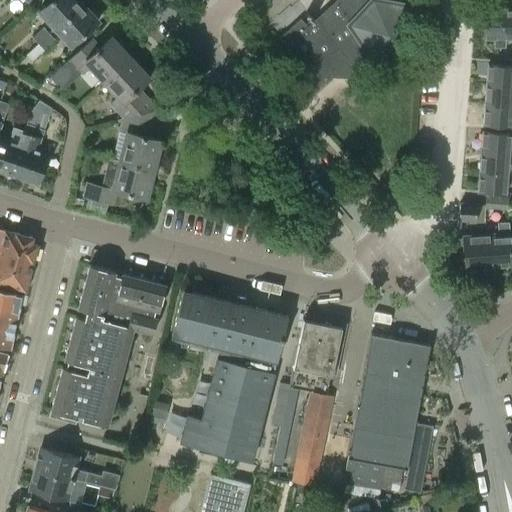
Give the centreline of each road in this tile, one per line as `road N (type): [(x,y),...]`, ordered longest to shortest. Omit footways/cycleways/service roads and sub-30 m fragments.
road 1 (residential): [(60,222),(335,291),(390,258)]
road 2 (residential): [(193,39),(390,258)]
road 3 (residential): [(390,258),(437,209),(456,0)]
road 4 (residential): [(0,465),(60,222)]
road 5 (residential): [(511,511),(465,336)]
